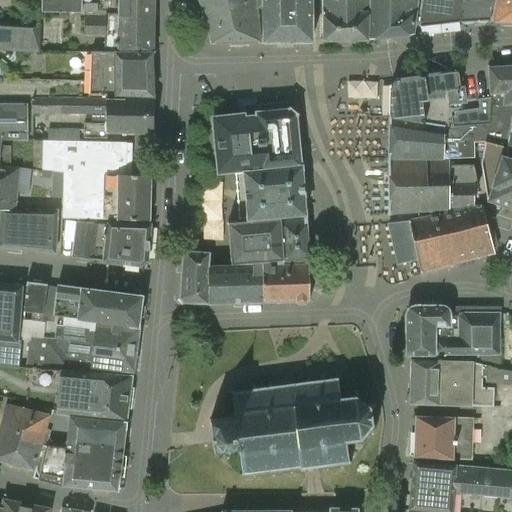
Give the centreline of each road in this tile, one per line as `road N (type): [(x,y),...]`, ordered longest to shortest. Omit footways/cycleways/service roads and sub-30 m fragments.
road 1 (residential): [(170,64),(511,40)]
road 2 (residential): [(138,505),(383,501)]
road 3 (residential): [(170,64),(159,280)]
road 4 (residential): [(383,501),(395,420),(368,308)]
road 5 (residential): [(347,311),(156,319)]
road 6 (residential): [(156,319),(138,505)]
road 7 (residential): [(159,280),(0,261)]
road 8 (residential): [(138,505),(0,484)]
road 9 (residential): [(368,308),(437,288),(500,293)]
